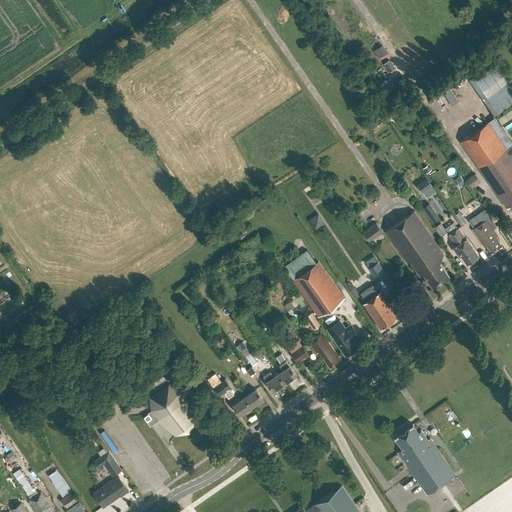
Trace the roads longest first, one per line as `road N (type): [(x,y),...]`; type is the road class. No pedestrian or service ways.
road 1 (tertiary): [(148,511),(511,261)]
road 2 (unclassified): [(0,144),(209,0)]
